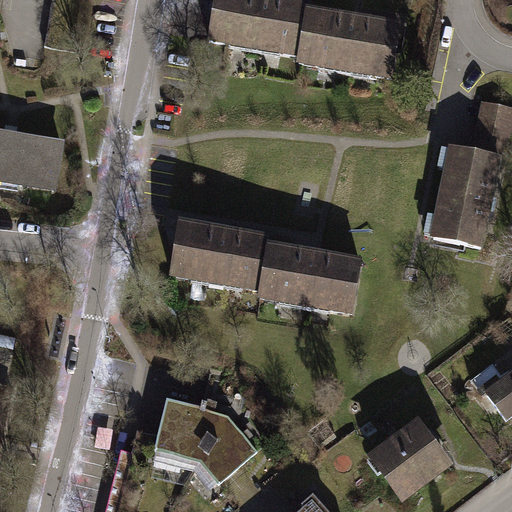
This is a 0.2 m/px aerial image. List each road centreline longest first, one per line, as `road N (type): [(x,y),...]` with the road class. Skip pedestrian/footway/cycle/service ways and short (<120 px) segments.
road 1 (residential): [(107,249),(51,511)]
road 2 (residential): [(145,0),(107,249)]
